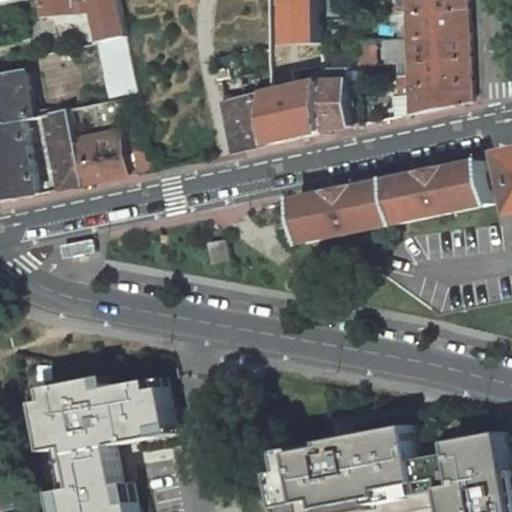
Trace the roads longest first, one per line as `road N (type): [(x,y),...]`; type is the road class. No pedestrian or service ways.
road 1 (unclassified): [(0,227),(505,122)]
road 2 (unclassified): [(224,325),(511,385)]
road 3 (unclassified): [(0,258),(42,286),(224,325)]
road 4 (residential): [(224,325),(199,462),(207,511)]
road 5 (unclassified): [(505,122),(498,0)]
